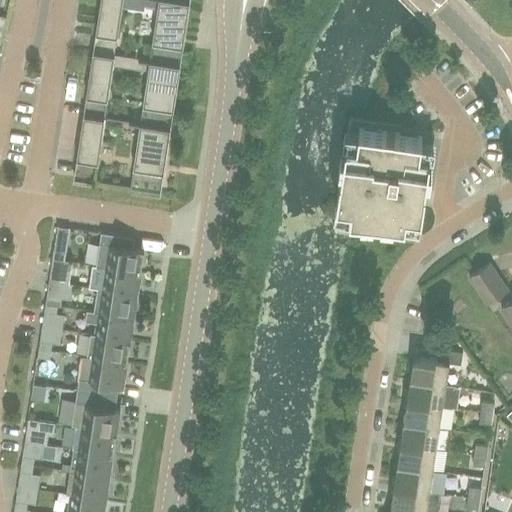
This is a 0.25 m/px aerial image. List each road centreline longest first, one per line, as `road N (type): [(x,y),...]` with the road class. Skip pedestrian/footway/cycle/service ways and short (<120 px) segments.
road 1 (residential): [(353,511),(380,317),(392,283),(427,240),(511,189)]
road 2 (unclassified): [(165,511),(205,227)]
road 3 (unclassified): [(205,227),(243,0)]
road 4 (residential): [(31,203),(65,0)]
road 5 (residential): [(205,227),(31,203)]
road 6 (residential): [(31,203),(25,262),(0,335)]
